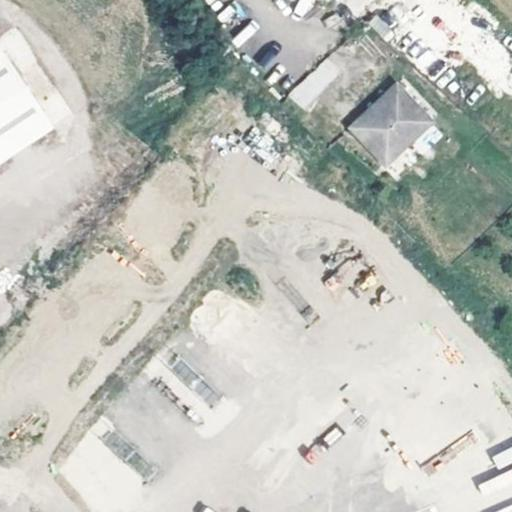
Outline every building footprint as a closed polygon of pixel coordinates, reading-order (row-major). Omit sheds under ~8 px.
[(240,48),(259,29),(251,20),(232,39),(240,48)] [(0,158),(52,123),(0,45),(0,158)] [(302,109),(344,74),(330,57),(288,92),(302,109)] [(439,123),(404,89),(359,135),(394,169),(439,123)] [(497,467),(511,461),(511,447),(492,455),(497,467)] [(489,453),(436,481),(442,493),(495,465),(489,453)] [(511,511),(511,498),(485,509),(486,511),(511,511)]
